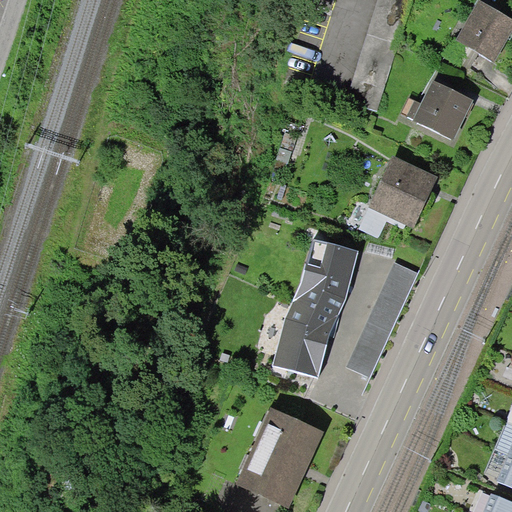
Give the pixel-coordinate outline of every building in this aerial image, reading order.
[(414,0),(379,0),(347,106),(379,116),(414,0)] [(466,42),(499,60),(511,36),(511,27),(483,11),(466,42)] [(417,121),(454,139),(472,102),(434,84),(417,121)] [(442,180),(393,161),(372,214),(421,234),(442,180)] [(313,241),(308,285),(291,309),(277,367),(322,382),(336,327),(347,302),(360,254),(313,241)] [(418,274),(396,264),(349,367),(372,379),(418,274)] [(325,434),(268,409),(235,483),(292,508),(325,434)] [(496,511),(511,511),(511,502),(502,499),(496,511)]
